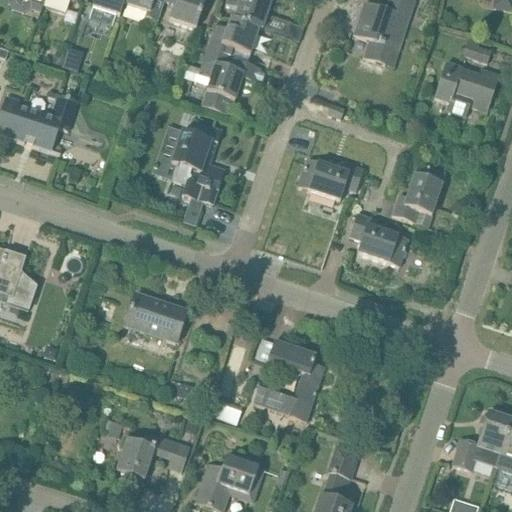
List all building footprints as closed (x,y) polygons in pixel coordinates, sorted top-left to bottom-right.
[(46,1),(45,0),(22,0),(30,13),(40,16),(45,1),(46,1)] [(45,0),(46,1),(43,9),(65,17),(70,3),(73,5),(74,0),(45,0)] [(120,20),(124,8),(122,7),(125,0),(95,0),(92,10),(93,11),(89,22),(112,30),(115,18),(120,20)] [(124,8),(147,15),(145,20),(158,25),(165,5),(164,4),(164,0),(125,0),(122,7),(124,8)] [(164,0),(164,4),(165,5),(173,7),(168,22),(195,32),(205,4),(194,0),(164,0)] [(258,32),(261,34),(271,6),(260,2),(260,0),(228,0),(225,8),(237,12),(233,23),(258,31),(258,32)] [(416,0),(388,0),(386,7),(388,8),(386,14),(364,6),(353,39),(369,44),(363,61),(382,67),(392,70),(416,0)] [(511,0),(495,0),(493,11),(511,14),(511,0)] [(215,29),(206,54),(231,62),(234,53),(249,59),(258,32),(258,31),(233,23),(230,21),(226,33),(215,29)] [(298,46),(303,31),(288,26),(283,41),(298,46)] [(467,47),(463,59),(487,67),(491,55),(467,47)] [(0,60),(6,63),(8,54),(0,51),(0,60)] [(60,70),(65,57),(56,54),(51,67),(60,70)] [(74,56),(67,54),(61,71),(68,73),(74,56)] [(231,62),(206,54),(200,73),(188,68),(183,82),(207,90),(201,109),(229,119),(242,82),(255,86),(260,72),(231,63),(231,62)] [(499,79),(480,72),(478,78),(461,73),(462,72),(445,66),(433,103),(450,108),(447,115),(466,122),(470,110),(487,116),(499,79)] [(5,100),(0,116),(0,132),(8,135),(6,141),(32,150),(33,145),(52,151),(58,132),(67,135),(77,104),(59,98),(51,121),(17,110),(19,105),(5,100)] [(343,114),(330,109),(327,119),(340,123),(343,114)] [(182,134),(177,148),(170,167),(176,169),(171,184),(185,188),(181,198),(190,202),(203,206),(213,209),(224,173),(204,166),(211,145),(217,147),(221,134),(195,125),(191,137),(182,134)] [(340,174),(307,163),(297,190),(339,205),(344,192),(355,196),(363,173),(342,167),(340,174)] [(431,219),(434,210),(445,177),(417,168),(406,201),(398,199),(391,219),(414,227),(418,216),(431,219)] [(190,202),(188,208),(201,212),(203,206),(190,202)] [(398,271),(408,243),(374,232),(377,224),(357,218),(349,240),(361,244),(356,257),(398,271)] [(0,297),(8,301),(6,307),(28,314),(36,290),(20,276),(25,261),(4,254),(3,257),(0,255),(0,297)] [(186,315),(135,298),(123,330),(175,348),(186,315)] [(287,420),(305,427),(324,371),(313,367),(316,359),(274,344),(266,366),(303,378),(295,400),(259,388),(253,408),(287,419),(287,420)] [(53,363),(56,352),(45,349),(42,360),(53,363)] [(166,395),(191,405),(196,392),(171,383),(166,395)] [(216,401),(209,419),(236,429),(243,411),(216,401)] [(476,465),(494,471),(510,423),(487,415),(476,448),(460,443),(451,469),(472,476),(476,465)] [(185,433),(196,437),(200,427),(189,423),(185,433)] [(511,423),(510,423),(494,471),(511,476),(511,423)] [(357,435),(365,437),(368,428),(360,426),(357,435)] [(171,459),(167,471),(181,475),(189,452),(177,448),(146,437),(142,448),(127,443),(122,456),(116,475),(121,477),(120,478),(124,479),(125,478),(143,484),(154,453),(171,459)] [(314,511),(350,511),(352,509),(335,503),(342,481),(350,483),(358,457),(336,450),(332,462),(331,461),(326,476),(328,477),(321,499),(319,498),(314,511)] [(196,507),(200,509),(208,511),(223,511),(229,497),(248,503),(259,471),(226,460),(222,473),(208,468),(196,507)] [(283,489),(287,477),(281,474),(276,487),(283,489)] [(450,502),(447,511),(471,511),(473,508),(450,502)]
